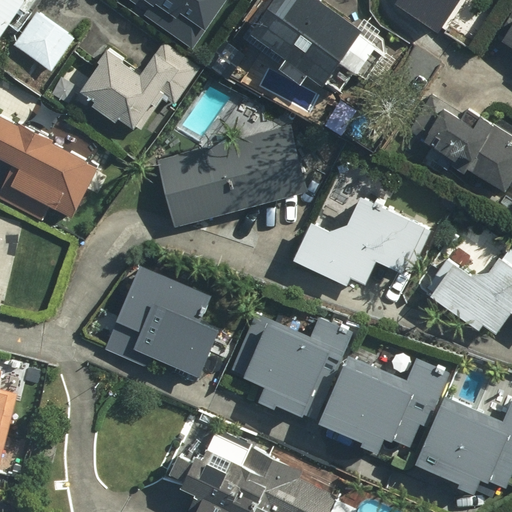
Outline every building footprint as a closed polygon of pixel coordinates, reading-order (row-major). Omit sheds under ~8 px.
[(0,0),(0,45),(0,46),(31,0),(0,0)] [(143,0),(146,2),(146,0),(171,0),(212,27),(229,0),(143,0)] [(279,0),(261,29),(296,51),(288,62),(310,76),(317,65),(339,79),(375,22),(340,0),(279,0)] [(417,0),(453,23),(467,0),(417,0)] [(511,21),(499,45),(511,52),(511,21)] [(88,80),(105,92),(101,98),(127,116),(131,110),(147,120),(166,92),(178,100),(203,63),(170,40),(149,70),(112,44),(88,80)] [(511,123),(476,104),(472,110),(437,91),(415,129),(511,182),(511,123)] [(108,158),(0,103),(0,144),(22,156),(2,196),(48,219),(59,198),(82,209),(108,158)] [(301,120),(165,156),(183,221),(319,185),(301,120)] [(377,275),(387,253),(416,266),(437,219),(373,189),(355,229),(324,215),(306,254),(360,279),(364,269),(377,275)] [(511,250),(501,265),(483,268),(455,251),(432,283),(490,322),(493,318),(509,329),(511,324),(511,250)] [(155,363),(161,348),(210,369),(230,321),(215,314),(226,288),(151,256),(113,346),(155,363)] [(277,379),(270,395),(286,402),(289,396),(323,411),(360,326),(328,312),(319,333),(263,309),(239,363),(277,379)] [(377,433),(375,438),(391,445),(397,431),(426,443),(459,367),(427,354),(418,375),(362,351),(334,415),(377,433)] [(23,392),(6,388),(12,362),(0,359),(0,463),(6,465),(23,392)] [(471,475),(469,480),(485,487),(491,473),(511,481),(511,416),(456,393),(428,457),(471,475)] [(332,511),(344,490),(305,471),(307,468),(225,427),(197,483),(205,487),(192,511),(284,511),(285,511),(332,511)]
